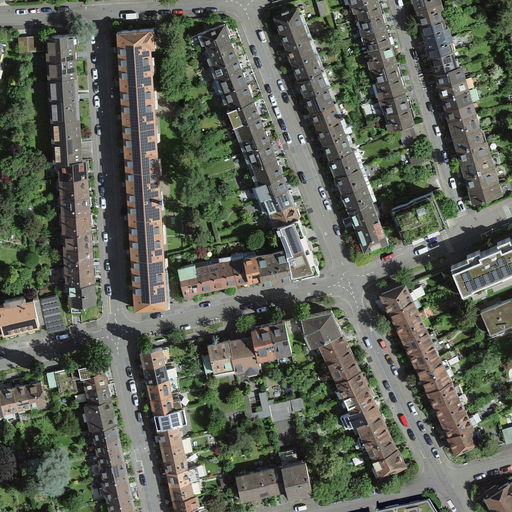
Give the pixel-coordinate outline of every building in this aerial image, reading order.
[(322,15),(330,12),(325,0),(322,0),(318,1),(322,15)] [(358,11),(360,19),(384,12),(382,4),(381,2),(378,3),(377,0),(366,0),(352,4),(354,11),(358,11)] [(443,8),(441,1),(416,8),(418,14),(415,15),(418,25),(442,18),(440,9),(443,8)] [(280,31),(306,22),(302,12),(299,13),(296,7),(289,10),(288,9),(282,11),(282,13),(281,13),(274,16),(280,31)] [(359,28),(361,36),(386,28),(384,23),(387,22),(385,16),(384,12),(360,19),(362,27),(359,28)] [(424,34),(426,40),(450,33),(448,26),(445,27),(442,18),(418,25),(420,31),(421,35),(424,34)] [(280,31),(281,33),(279,34),(280,37),(282,41),(284,41),(287,47),(309,39),(306,32),(309,31),(306,22),(280,31)] [(208,49),(230,40),(228,33),(230,32),(228,28),(227,25),(225,25),(224,23),(198,33),(202,44),(206,43),(208,49)] [(153,28),(117,30),(118,43),(119,64),(152,62),(152,54),(151,54),(150,46),(154,46),(153,28)] [(387,33),(386,28),(361,36),(364,43),(367,42),(369,50),(393,43),(390,33),(387,34),(387,33)] [(77,33),(47,35),(50,77),(75,76),(74,50),(73,43),(78,43),(77,33)] [(455,49),(450,33),(426,40),(427,46),(425,47),(428,57),(452,50),(455,49)] [(26,36),(27,51),(44,50),(43,35),(26,36)] [(26,36),(18,37),(19,53),(28,52),(27,51),(26,36)] [(316,47),(312,37),(309,39),(287,47),(287,49),(285,50),(286,52),(288,57),(290,56),(293,63),(315,55),(312,48),(316,47)] [(232,45),(230,40),(208,49),(211,55),(207,57),(211,67),(215,65),(237,57),(236,54),(238,54),(235,47),(233,47),(232,45)] [(395,48),(393,43),(369,50),(372,59),(368,60),(371,67),(395,60),(393,54),(396,53),(395,48)] [(433,66),(435,72),(458,66),(460,66),(457,58),(454,59),(452,50),(428,57),(429,62),(430,67),(433,66)] [(296,72),(299,79),(321,70),(318,64),(322,63),(318,53),(315,55),(293,63),(293,65),(291,66),(292,68),(294,73),(296,72)] [(215,65),(220,78),(242,69),(238,61),(237,57),(215,65)] [(376,73),(378,82),(402,74),(400,65),(397,66),(396,64),(395,60),(371,67),(373,74),(376,73)] [(120,77),(122,98),(155,96),(154,87),(153,87),(152,71),(153,71),(152,62),(119,64),(120,77)] [(462,78),(458,66),(435,72),(436,76),(439,85),(462,78)] [(243,73),(242,69),(220,78),(225,91),(247,82),(243,73)] [(302,88),(305,95),(327,86),(325,80),(328,79),(324,69),(321,70),(299,79),(300,81),(298,82),(298,84),(300,89),(302,88)] [(404,91),(402,85),(405,84),(404,79),(402,74),(378,82),(381,90),(378,91),(380,98),(404,91)] [(52,119),(78,118),(76,92),(75,76),(50,77),(52,119)] [(440,88),(442,96),(465,90),(462,78),(439,85),(440,88)] [(228,101),(231,107),(253,99),(250,91),(252,91),(251,87),(249,84),(247,84),(247,82),(225,91),(221,92),(225,102),(228,101)] [(330,85),(327,86),(305,95),(306,97),(304,98),(305,100),(306,105),(309,104),(311,111),(333,102),(331,96),(334,95),(330,85)] [(469,89),(465,90),(442,96),(443,100),(446,108),(468,101),(472,100),(469,89)] [(409,96),(406,97),(406,96),(404,91),(380,98),(382,105),(385,104),(387,113),(412,106),(409,96)] [(122,111),(124,132),(157,130),(156,121),(155,121),(154,105),(155,105),(155,96),(122,98),(122,111)] [(233,125),(237,124),(259,115),(258,113),(260,112),(258,105),(256,106),(255,103),(253,99),(231,107),(227,109),(233,125)] [(315,120),(317,127),(339,118),(337,112),(340,110),(336,101),(333,102),(311,111),(312,113),(310,114),(311,116),(313,121),(315,120)] [(472,113),(468,101),(446,108),(447,112),(449,120),(472,113)] [(413,110),(412,106),(387,113),(390,121),(387,122),(389,129),(413,122),(412,116),(414,116),(413,110)] [(472,113),(449,120),(450,125),(453,135),(480,128),(478,121),(475,122),(472,113)] [(260,118),(259,115),(237,124),(239,129),(235,130),(238,138),(242,137),(264,128),(260,118)] [(342,117),(339,118),(317,127),(318,129),(316,129),(317,132),(319,136),(321,136),(323,142),(345,134),(343,128),(346,126),(342,117)] [(62,161),(81,159),(79,132),(78,118),(52,119),(55,161),(62,161)] [(404,146),(418,140),(414,130),(413,126),(399,131),(404,146)] [(242,137),(247,150),(269,141),(266,132),(264,128),(242,137)] [(484,141),(480,128),(453,135),(454,139),(457,149),(484,141)] [(157,139),(157,130),(124,132),(124,144),(126,166),(159,164),(158,155),(157,155),(156,139),(157,139)] [(327,152),(329,158),(351,150),(349,143),(352,142),(349,133),(345,134),(323,142),(324,144),(322,145),(323,148),(325,152),(327,152)] [(486,140),(484,141),(457,149),(458,152),(461,162),(490,153),(486,140)] [(270,143),(269,141),(247,150),(244,151),(247,161),(251,160),(254,166),(276,157),(273,150),(275,150),(273,145),(272,142),(270,143)] [(333,167),(336,175),(359,166),(353,149),(351,150),(329,158),(330,160),(328,162),(328,164),(330,167),(333,167)] [(412,165),(424,160),(422,153),(409,158),(412,165)] [(490,153),(461,162),(462,165),(465,175),(494,166),(490,153)] [(254,166),(256,172),(252,174),(256,184),(282,174),(281,172),(283,171),(281,164),(278,165),(277,161),(276,157),(254,166)] [(60,170),(60,178),(63,178),(87,177),(86,169),(89,169),(89,164),(88,160),(86,160),(86,159),(81,159),(62,161),(63,170),(60,170)] [(160,173),(159,164),(126,166),(127,177),(128,199),(163,197),(163,196),(161,196),(161,189),(159,189),(158,173),(160,173)] [(336,183),(339,184),(342,192),(366,183),(369,181),(363,164),(359,166),(336,175),(336,176),(334,179),(335,180),(336,183)] [(498,180),(494,166),(465,175),(467,180),(469,188),(498,180)] [(256,184),(261,197),(287,187),(284,177),(282,174),(256,184)] [(65,196),(88,194),(87,186),(90,186),(90,182),(89,178),(87,178),(87,177),(63,178),(64,188),(61,188),(61,196),(65,196)] [(430,191),(424,178),(409,184),(415,198),(392,207),(400,225),(406,240),(423,233),(446,223),(432,190),(430,191)] [(502,193),(498,180),(469,188),(470,193),(473,202),(502,193)] [(342,200),(346,200),(349,208),(371,200),(372,199),(366,183),(342,192),(343,193),(341,195),(341,197),(342,200)] [(292,194),(289,193),(288,191),(287,187),(261,197),(267,211),(269,210),(292,201),(293,198),(292,194)] [(66,213),(89,212),(88,204),(91,204),(91,199),(90,195),(88,195),(88,194),(65,196),(65,205),(62,206),(63,214),(66,213)] [(163,197),(128,199),(129,212),(130,233),(163,231),(163,222),(161,222),(160,206),(162,206),(161,199),(163,199),(163,197)] [(356,227),(379,218),(371,200),(349,208),(351,213),(356,227)] [(274,217),(277,225),(280,223),(298,217),(298,216),(299,216),(300,214),(298,207),(295,207),(294,205),(292,201),(269,210),(272,218),(274,217)] [(66,223),(63,223),(64,231),(90,229),(89,221),(92,221),(92,217),(92,213),(89,213),(89,212),(66,213),(66,223)] [(286,247),(286,248),(293,277),(319,271),(316,262),(313,255),(310,247),(309,244),(307,240),(304,231),(302,224),(298,217),(280,223),(283,230),(280,231),(286,247)] [(379,218),(356,227),(365,249),(374,246),(376,245),(376,246),(389,241),(386,236),(385,236),(382,228),(380,229),(378,223),(380,222),(379,218)] [(391,228),(398,243),(406,240),(400,225),(391,228)] [(61,241),(64,241),(65,249),(91,247),(91,239),(93,239),(93,234),(93,230),(90,230),(90,229),(64,231),(61,231),(61,241)] [(130,266),(131,270),(164,268),(164,264),(165,263),(165,256),(163,256),(162,240),(164,240),(163,231),(130,233),(131,245),(132,266),(130,266)] [(463,293),(511,273),(511,238),(511,239),(510,235),(497,241),(499,244),(481,252),(480,248),(473,251),(467,254),(468,257),(451,264),(463,293)] [(94,248),(91,248),(91,247),(65,249),(59,249),(60,263),(66,263),(66,266),(69,266),(92,264),(92,256),(94,256),(94,252),(94,248)] [(256,254),(261,276),(263,283),(273,281),(293,277),(286,248),(286,247),(256,254)] [(240,281),(249,279),(244,257),(243,252),(231,254),(232,259),(237,281),(240,281)] [(256,254),(244,257),(249,279),(253,278),(261,276),(256,254)] [(220,262),(224,284),(229,283),(237,281),(232,259),(220,262)] [(207,265),(212,287),(216,286),(224,284),(220,262),(207,265)] [(192,291),(200,289),(195,267),(194,263),(178,266),(185,296),(189,295),(193,294),(192,291)] [(70,275),(67,276),(67,284),(69,283),(93,282),(93,274),(95,274),(95,269),(95,265),(92,265),(92,264),(69,266),(70,275)] [(204,289),(212,287),(207,265),(195,267),(200,289),(204,289)] [(131,278),(133,278),(133,280),(135,307),(167,305),(164,268),(131,270),(131,278)] [(93,282),(69,283),(71,310),(85,309),(84,302),(95,301),(94,287),(93,282)] [(390,309),(413,298),(417,296),(413,288),(408,291),(405,284),(382,293),(384,297),(389,310),(390,309)] [(16,328),(39,324),(34,301),(26,302),(24,295),(4,299),(6,307),(0,308),(0,316),(3,331),(16,328)] [(46,322),(48,331),(52,330),(64,327),(57,295),(41,298),(41,299),(46,322)] [(481,310),(490,333),(511,324),(511,296),(500,302),(481,310)] [(413,298),(390,309),(392,312),(396,321),(419,310),(413,298)] [(34,300),(34,301),(39,324),(46,322),(41,299),(34,300)] [(403,336),(426,325),(422,318),(427,316),(423,308),(419,310),(396,321),(397,324),(403,336)] [(307,331),(313,344),(319,341),(342,331),(332,309),(284,319),(287,333),(301,330),(302,332),(307,331)] [(276,350),(283,348),(284,351),(291,350),(287,333),(284,319),(274,322),(270,323),(276,350)] [(269,355),(268,351),(276,350),(270,323),(255,326),(252,327),(258,357),(269,355)] [(426,325),(403,336),(404,339),(410,351),(433,340),(426,325)] [(235,369),(260,364),(258,357),(252,327),(240,329),(236,330),(237,337),(229,339),(234,365),(235,369)] [(342,331),(319,341),(326,356),(349,346),(343,334),(342,331)] [(218,342),(224,367),(234,365),(229,339),(222,341),(218,342)] [(433,340),(410,351),(411,353),(417,366),(440,355),(433,340)] [(203,356),(206,371),(224,367),(218,342),(211,343),(208,344),(210,355),(203,356)] [(328,361),(324,363),(327,370),(354,357),(350,348),(349,346),(326,356),(328,361)] [(142,357),(144,367),(164,362),(161,347),(141,351),(142,357)] [(447,359),(453,357),(450,350),(440,355),(417,366),(418,368),(423,377),(449,365),(450,365),(447,359)] [(335,375),(337,380),(360,369),(355,360),(354,357),(327,370),(330,377),(335,375)] [(58,385),(60,394),(77,390),(74,377),(84,375),(87,388),(107,384),(106,381),(107,381),(108,380),(107,375),(106,374),(105,374),(101,360),(77,365),(55,370),(58,385)] [(166,368),(164,362),(144,367),(145,370),(147,382),(168,377),(177,375),(175,366),(166,368)] [(428,389),(451,378),(449,374),(453,372),(449,365),(423,377),(424,380),(428,389)] [(361,372),(360,369),(337,380),(344,395),(367,384),(366,382),(368,381),(365,374),(362,375),(361,372)] [(47,372),(50,387),(58,385),(55,370),(47,372)] [(171,393),(168,377),(147,382),(148,386),(151,397),(171,393)] [(435,404),(458,394),(451,378),(428,389),(429,391),(431,395),(429,396),(432,403),(434,402),(435,404)] [(29,383),(26,384),(31,404),(45,401),(41,381),(38,381),(36,380),(31,381),(30,381),(29,383)] [(13,387),(17,407),(31,404),(26,384),(17,386),(13,387)] [(107,384),(87,388),(90,402),(110,398),(109,395),(110,395),(111,394),(110,389),(109,388),(108,388),(107,386),(107,384)] [(367,384),(344,395),(351,410),(374,400),(371,394),(373,393),(370,386),(368,387),(367,386),(367,384)] [(0,389),(0,398),(3,410),(17,407),(13,387),(2,389),(0,389)] [(264,410),(251,413),(247,394),(241,396),(247,420),(271,415),(269,404),(266,390),(260,392),(264,410)] [(151,400),(154,412),(174,408),(171,393),(151,397),(151,400)] [(442,419),(465,409),(458,394),(435,404),(437,407),(442,419)] [(272,419),(295,414),(294,410),(304,407),(301,397),(269,404),(271,415),(272,419)] [(88,418),(90,428),(93,428),(116,423),(115,421),(117,419),(116,415),(114,413),(112,405),(110,398),(90,402),(85,403),(86,411),(90,411),(91,417),(88,418)] [(374,400),(351,410),(357,422),(379,412),(375,403),(374,400)] [(155,416),(157,427),(178,423),(174,408),(154,412),(155,416)] [(450,434),(471,424),(472,423),(465,409),(442,419),(444,423),(450,434)] [(382,413),(380,413),(379,412),(357,422),(362,434),(385,423),(383,420),(385,419),(385,418),(383,413),(382,413)] [(116,423),(93,428),(95,440),(118,434),(116,425),(116,423)] [(181,438),(178,423),(157,427),(158,430),(161,443),(181,438)] [(385,423),(362,434),(358,436),(358,437),(355,443),(357,446),(363,448),(368,446),(391,435),(386,426),(385,423)] [(456,451),(479,440),(471,424),(450,434),(449,435),(450,438),(456,451)] [(511,440),(511,434),(510,426),(502,428),(506,442),(509,442),(511,440)] [(118,434),(95,440),(98,451),(121,446),(119,437),(118,434)] [(373,458),(396,447),(392,438),(391,435),(368,446),(373,458)] [(161,446),(164,457),(184,452),(181,438),(161,443),(161,446)] [(121,446),(98,451),(100,463),(123,458),(121,449),(121,446)] [(312,490),(305,459),(288,463),(288,461),(298,459),(295,447),(279,451),(282,464),(287,488),(289,495),(293,494),(312,490)] [(396,447),(373,458),(381,474),(405,463),(399,450),(397,447),(396,447)] [(187,466),(184,452),(164,457),(165,460),(167,471),(187,466)] [(123,458),(100,463),(103,475),(126,470),(124,460),(123,458)] [(287,488),(282,464),(266,468),(271,491),(275,490),(287,488)] [(187,466),(167,471),(168,474),(170,485),(190,480),(187,466)] [(261,494),(271,491),(266,468),(251,471),(257,494),(261,494)] [(126,470),(103,475),(105,486),(128,481),(126,472),(126,470)] [(245,497),(257,494),(251,471),(236,474),(242,498),(245,497)] [(190,480),(170,485),(171,488),(173,499),(193,494),(190,480)] [(511,480),(509,483),(508,481),(498,488),(495,484),(491,487),(493,491),(486,495),(487,496),(484,498),(485,500),(489,506),(490,506),(492,505),(496,511),(500,511),(511,504),(511,480)] [(128,481),(105,486),(108,498),(131,493),(129,484),(128,481)] [(111,509),(133,504),(131,495),(131,493),(108,498),(109,501),(103,502),(104,511),(111,509)] [(193,494),(173,499),(173,501),(176,510),(199,505),(197,496),(195,494),(193,494)]
